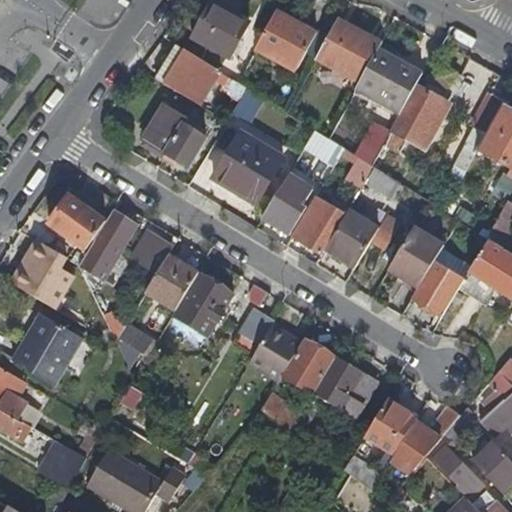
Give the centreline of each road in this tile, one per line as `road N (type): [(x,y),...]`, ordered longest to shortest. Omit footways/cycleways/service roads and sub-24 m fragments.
road 1 (residential): [(54,128),(446,370)]
road 2 (residential): [(148,0),(54,128)]
